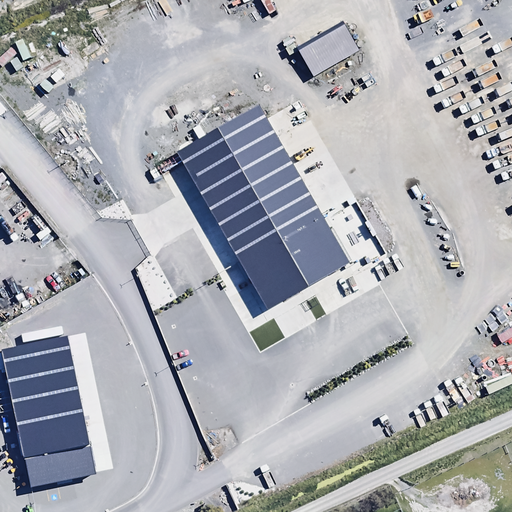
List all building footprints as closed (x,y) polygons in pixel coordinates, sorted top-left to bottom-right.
[(60,24),(33,35),(38,51),(66,40),(60,24)] [(86,28),(50,54),(68,80),(105,53),(103,51),(110,47),(97,29),(90,34),(86,28)] [(146,32),(125,45),(163,102),(183,90),(146,32)] [(15,48),(0,54),(0,62),(2,67),(20,60),(15,48)] [(113,49),(75,78),(83,89),(85,87),(102,109),(121,94),(115,87),(132,75),(113,49)] [(40,64),(10,84),(15,95),(7,100),(18,116),(57,90),(40,64)] [(72,83),(57,94),(84,130),(101,118),(85,96),(83,97),(72,83)] [(58,114),(32,136),(43,151),(69,127),(58,114)] [(138,121),(121,135),(132,152),(127,156),(140,173),(182,140),(162,114),(149,125),(146,121),(141,125),(138,121)] [(71,139),(54,150),(66,169),(83,158),(71,139)] [(187,140),(175,150),(194,174),(207,164),(187,140)] [(106,144),(91,154),(95,161),(88,165),(105,191),(96,197),(104,210),(141,185),(138,180),(129,166),(123,170),(106,144)] [(511,152),(507,146),(499,153),(511,167),(511,152)] [(165,215),(169,213),(197,191),(195,188),(201,184),(188,167),(182,172),(169,155),(138,180),(165,215)] [(48,156),(27,174),(50,200),(71,182),(48,156)] [(219,218),(231,235),(255,220),(244,202),(250,198),(239,181),(203,204),(214,222),(219,218)] [(138,191),(99,219),(114,242),(130,231),(132,233),(142,226),(148,222),(146,220),(154,214),(138,191)] [(190,219),(162,236),(178,259),(206,241),(208,243),(222,234),(214,222),(203,204),(201,200),(185,211),(190,219)] [(142,226),(128,237),(131,244),(122,251),(137,271),(146,264),(156,278),(176,263),(152,230),(147,233),(142,226)] [(453,381),(445,384),(453,405),(462,402),(456,388),(455,388),(453,381)] [(422,397),(411,402),(414,411),(411,413),(416,424),(431,418),(422,397)] [(403,398),(395,402),(401,413),(409,409),(403,398)] [(399,429),(389,411),(360,426),(369,445),(399,429)]
